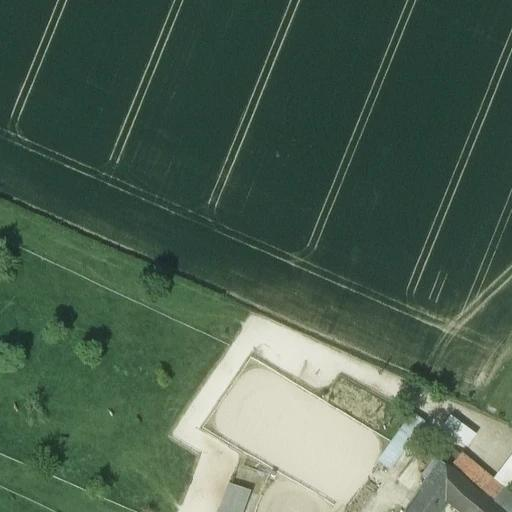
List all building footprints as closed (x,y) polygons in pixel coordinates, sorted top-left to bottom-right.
[(464,448),(473,435),(447,416),(438,429),(464,448)] [(376,462),(388,469),(409,432),(397,425),(376,462)] [(508,511),(511,507),(511,504),(463,462),(453,474),(497,511),(508,511)] [(497,511),(453,474),(441,463),(427,483),(448,501),(460,511),(497,511)] [(440,511),(448,501),(427,483),(407,511),(440,511)] [(242,511),(250,492),(228,484),(217,511),(242,511)]
